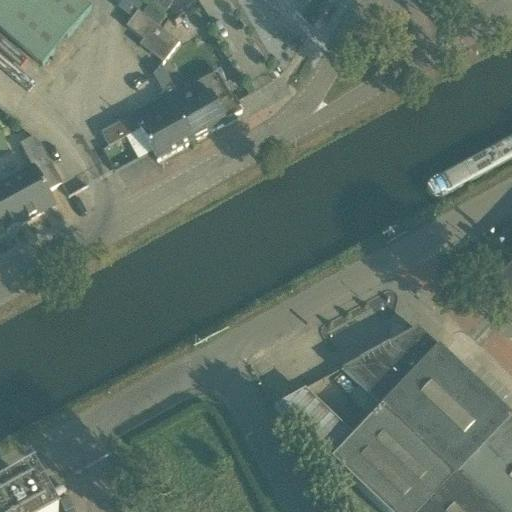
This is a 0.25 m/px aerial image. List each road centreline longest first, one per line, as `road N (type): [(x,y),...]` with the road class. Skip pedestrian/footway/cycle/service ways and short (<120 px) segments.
road 1 (unclassified): [(0,290),(279,133)]
road 2 (unclassified): [(0,473),(220,353)]
road 3 (unclassified): [(279,133),(419,66),(430,32),(419,8)]
road 4 (unclassified): [(220,353),(400,256)]
road 5 (residential): [(220,353),(306,511)]
road 6 (unclassified): [(377,0),(347,19),(279,133)]
road 7 (unclassified): [(511,364),(400,256)]
road 8 (unclassified): [(400,256),(511,194)]
